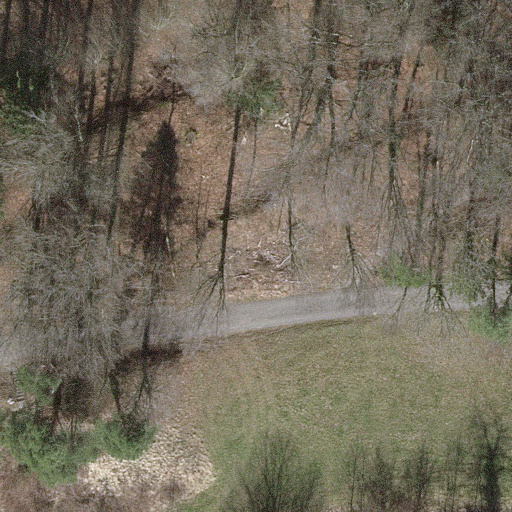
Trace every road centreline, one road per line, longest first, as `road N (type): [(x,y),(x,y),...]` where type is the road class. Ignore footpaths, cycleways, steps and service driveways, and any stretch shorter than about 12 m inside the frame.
road 1 (track): [(272,287),(0,321)]
road 2 (track): [(511,190),(272,287)]
road 3 (track): [(272,287),(511,298)]
